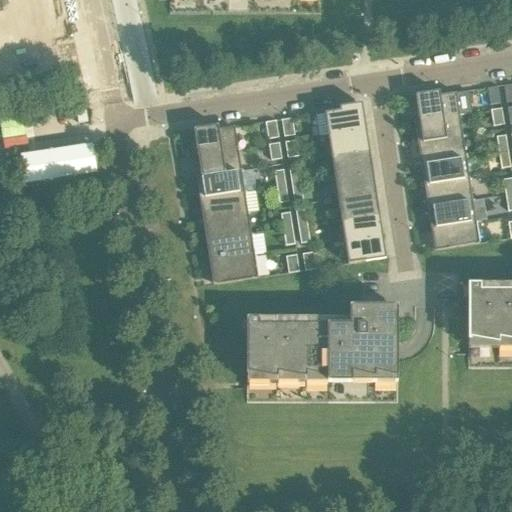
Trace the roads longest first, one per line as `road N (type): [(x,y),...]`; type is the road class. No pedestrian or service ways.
road 1 (residential): [(376,81),(114,121)]
road 2 (residential): [(404,270),(376,81)]
road 3 (residential): [(114,121),(140,296)]
road 4 (residential): [(511,61),(376,81)]
road 5 (residential): [(114,121),(88,0)]
